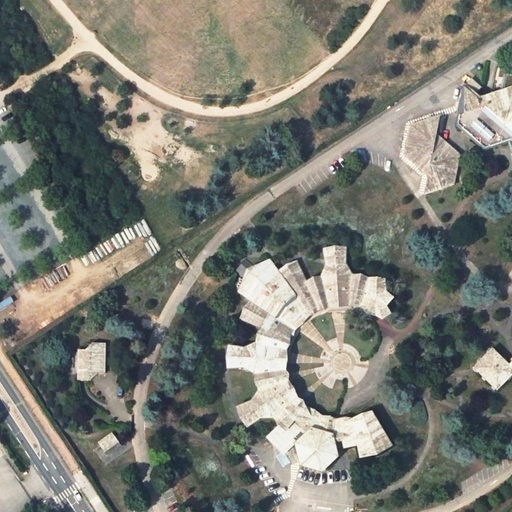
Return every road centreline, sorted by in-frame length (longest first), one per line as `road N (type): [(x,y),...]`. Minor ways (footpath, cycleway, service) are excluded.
road 1 (track): [(383,0),(347,48),(289,93),(234,111),(182,105),(148,89),(90,40)]
road 2 (primary): [(87,511),(0,376)]
road 3 (primary): [(0,402),(69,511)]
